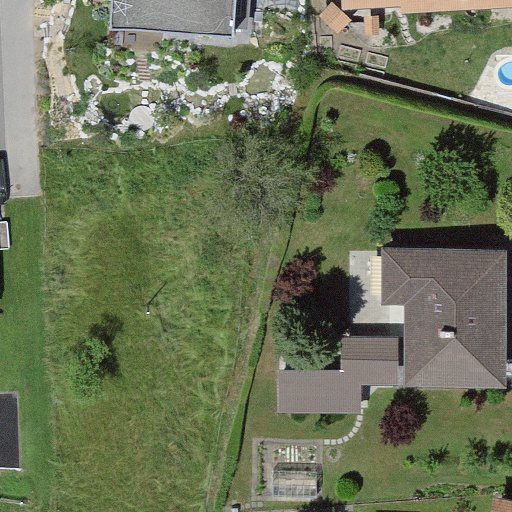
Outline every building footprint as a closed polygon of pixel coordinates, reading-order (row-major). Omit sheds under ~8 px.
[(237,0),(112,0),(110,24),(235,31),(237,0)] [(511,0),(335,0),(336,15),(511,4),(511,0)] [(511,253),(391,253),(391,307),(415,307),(414,387),(511,387),(511,253)] [(350,374),(284,373),(284,415),(365,416),(365,386),(403,386),(403,342),(350,342),(350,374)] [(502,511),(511,511),(511,501),(504,500),(502,511)]
